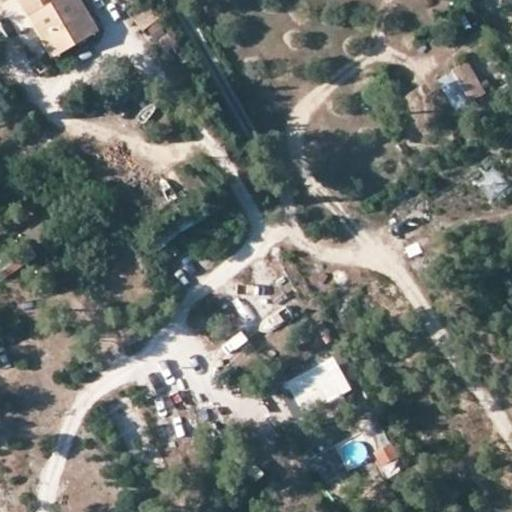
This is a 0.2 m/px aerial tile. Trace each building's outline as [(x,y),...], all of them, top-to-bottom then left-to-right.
[(16,0),(47,54),(96,27),(80,0),(16,0)] [(135,16),(141,26),(159,14),(153,5),(135,16)] [(328,72),(321,54),(304,61),(311,79),(328,72)] [(486,92),(476,74),(464,80),(473,98),(486,92)] [(133,231),(155,251),(183,221),(161,201),(133,231)] [(332,355),(285,380),(301,411),(348,385),(332,355)]
